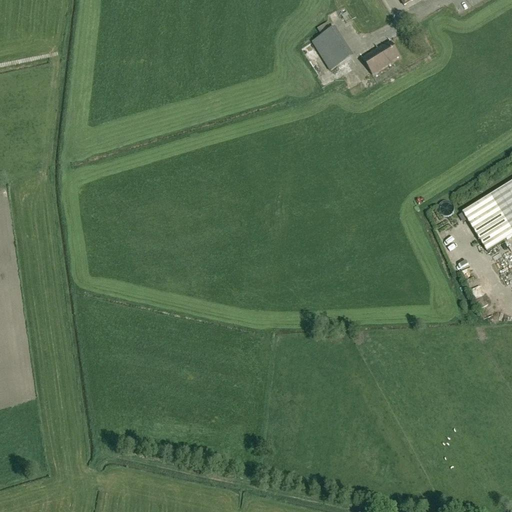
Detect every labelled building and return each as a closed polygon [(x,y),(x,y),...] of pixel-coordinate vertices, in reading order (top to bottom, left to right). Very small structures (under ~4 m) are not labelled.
[(330,73),(354,58),(335,28),(312,44),(330,73)] [(400,58),(391,44),(384,48),(383,47),(362,60),(372,77),(393,64),(392,63),(400,58)] [(511,184),(463,214),(487,253),(511,238),(511,184)] [(466,261),(473,256),(469,251),(462,256),(466,261)] [(511,270),(506,261),(503,263),(509,272),(511,270)]
